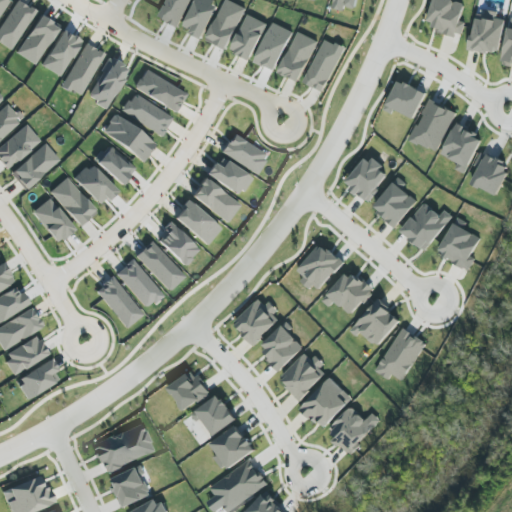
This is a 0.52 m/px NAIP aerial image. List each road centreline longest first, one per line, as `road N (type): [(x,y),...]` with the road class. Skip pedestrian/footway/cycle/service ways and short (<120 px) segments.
road 1 (residential): [(55,426),(153,364),(245,274),(313,189),(359,102),(394,0)]
road 2 (residential): [(54,283),(186,159),(232,83)]
road 3 (residential): [(78,0),(135,39),(279,112)]
road 4 (residential): [(190,328),(294,462)]
road 5 (residential): [(0,199),(83,329)]
road 6 (residential): [(306,197),(421,297)]
road 7 (residential): [(381,40),(502,111)]
